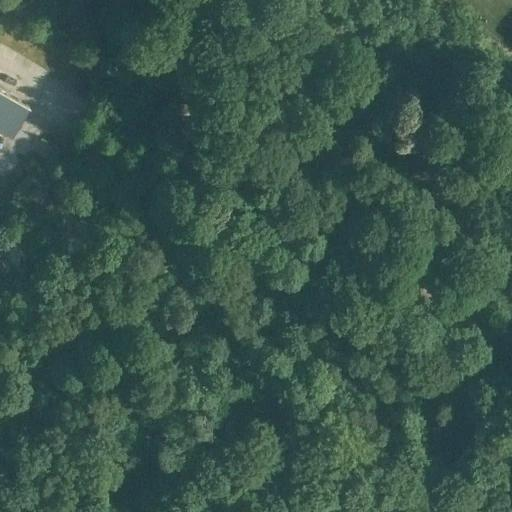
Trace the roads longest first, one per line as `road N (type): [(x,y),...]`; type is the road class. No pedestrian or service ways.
road 1 (track): [(0,388),(172,319),(206,271),(213,245),(213,203),(0,59)]
road 2 (track): [(213,203),(461,384)]
road 3 (track): [(195,0),(179,52),(191,158)]
road 4 (track): [(172,319),(304,268)]
